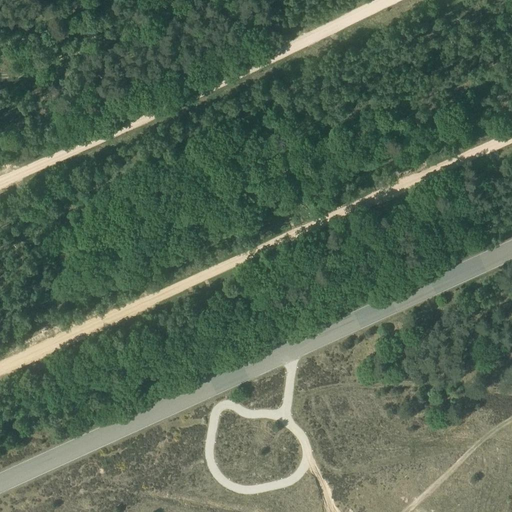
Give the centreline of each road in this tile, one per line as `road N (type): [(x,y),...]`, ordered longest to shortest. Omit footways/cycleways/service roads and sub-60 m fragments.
road 1 (track): [(511,136),(0,366)]
road 2 (track): [(0,183),(395,0)]
